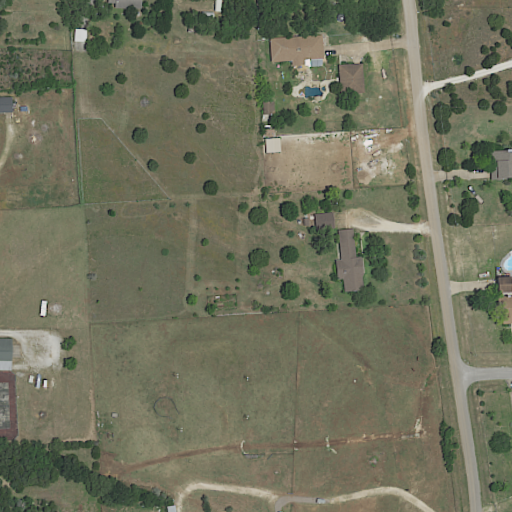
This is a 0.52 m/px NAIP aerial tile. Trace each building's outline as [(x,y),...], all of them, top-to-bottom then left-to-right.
[(142,0),(142,9),(115,8),(115,3),(108,3),(108,0),(142,0)] [(76,29),(88,30),(87,43),(73,42),(74,29),(76,29)] [(322,46),(323,59),(321,59),(321,66),(307,67),(307,65),(290,66),(290,61),(269,62),(268,38),(321,35),(322,46)] [(361,65),(362,65),(364,95),(340,96),(338,68),(333,68),(332,58),(340,57),(340,67),(361,65)] [(12,102),(13,113),(0,113),(0,98),(12,97),(12,102)] [(273,115),(262,115),(262,102),(273,102),(273,115)] [(491,180),(491,160),(489,160),(489,154),(492,154),(492,152),(502,150),(502,148),(506,148),(506,150),(511,150),(511,177),(507,177),(507,180),(491,180)] [(335,230),(316,232),(315,215),(333,213),(335,230)] [(353,234),(356,257),(361,256),(363,275),(362,275),(363,289),(344,291),(342,278),(337,279),(335,260),(341,259),(338,230),(353,228),(353,234)] [(510,292),(510,293),(504,294),(504,298),(511,297),(511,325),(504,326),(498,299),(500,299),(500,294),(496,294),(496,278),(510,277),(510,292)] [(15,346),(15,371),(0,371),(0,339),(15,339),(15,346)]
